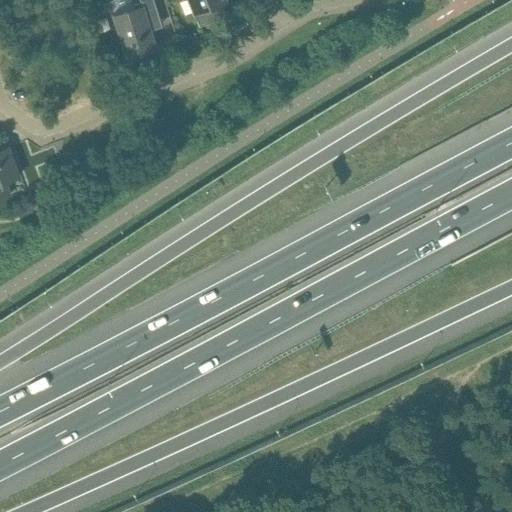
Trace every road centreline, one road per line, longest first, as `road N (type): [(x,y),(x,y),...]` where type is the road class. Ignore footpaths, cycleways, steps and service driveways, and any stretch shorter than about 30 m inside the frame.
road 1 (motorway): [(511,47),(0,360)]
road 2 (motorway): [(0,465),(511,196)]
road 3 (motorway): [(511,144),(0,410)]
road 4 (motorway): [(25,511),(511,290)]
road 5 (residential): [(0,100),(26,121),(65,126),(226,57),(277,26)]
